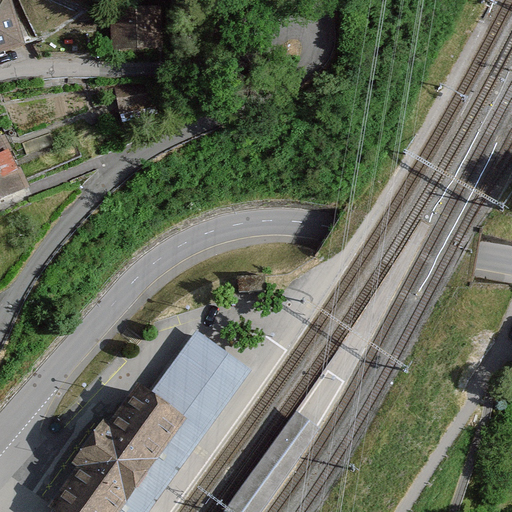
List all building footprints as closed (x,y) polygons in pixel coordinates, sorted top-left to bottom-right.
[(0,0),(0,52),(22,46),(9,0),(0,0)] [(158,46),(156,15),(118,16),(119,48),(158,46)] [(131,84),(103,89),(108,113),(136,107),(131,84)] [(0,192),(12,187),(0,162),(0,192)] [(142,511),(240,374),(187,334),(143,391),(183,420),(116,511),(142,511)] [(143,391),(141,390),(110,432),(103,427),(76,463),(85,470),(57,509),(61,511),(116,511),(183,420),(143,391)] [(260,511),(318,431),(294,416),(224,511),(260,511)]
